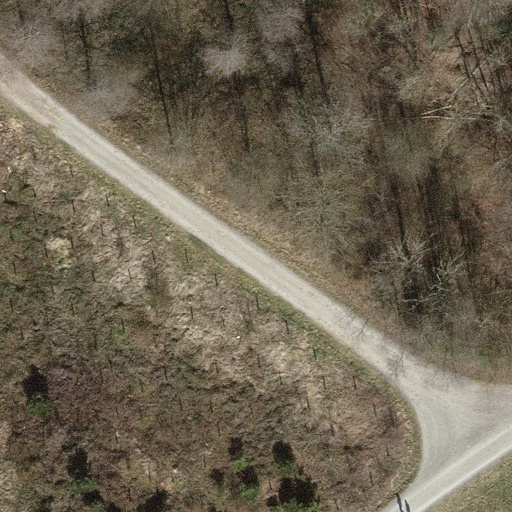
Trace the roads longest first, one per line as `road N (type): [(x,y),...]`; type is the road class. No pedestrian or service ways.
road 1 (track): [(497,442),(274,288),(0,76)]
road 2 (track): [(408,511),(511,434)]
